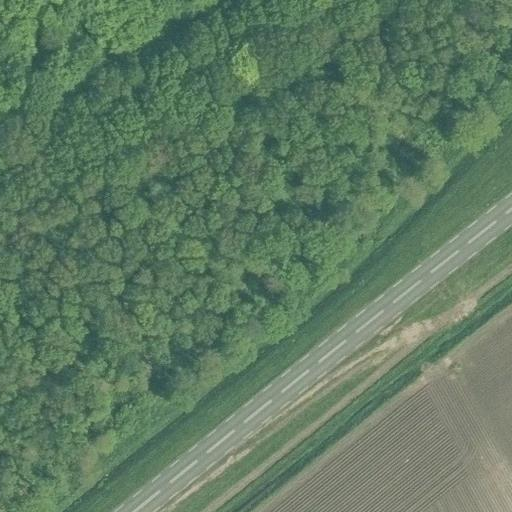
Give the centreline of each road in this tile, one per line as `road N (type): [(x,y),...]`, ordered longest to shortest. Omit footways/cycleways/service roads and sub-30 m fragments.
road 1 (primary): [(136,511),(511,210)]
road 2 (track): [(349,0),(0,178)]
road 3 (track): [(0,124),(249,0)]
